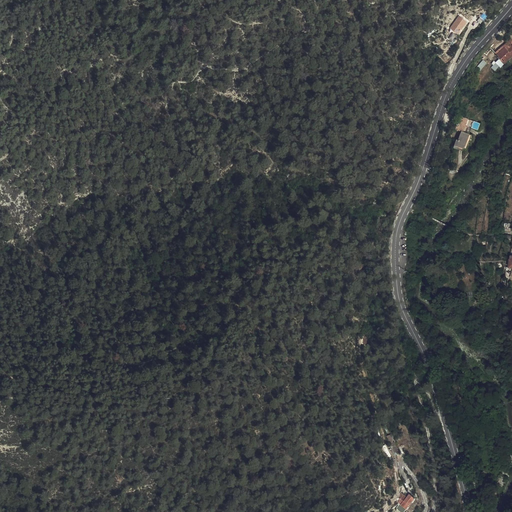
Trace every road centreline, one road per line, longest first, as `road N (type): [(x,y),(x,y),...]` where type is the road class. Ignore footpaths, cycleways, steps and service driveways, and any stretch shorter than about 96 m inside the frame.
road 1 (tertiary): [(444,416),(399,301),(396,236),(448,88),(511,5)]
road 2 (residential): [(444,416),(424,383),(415,383),(433,461),(431,511)]
